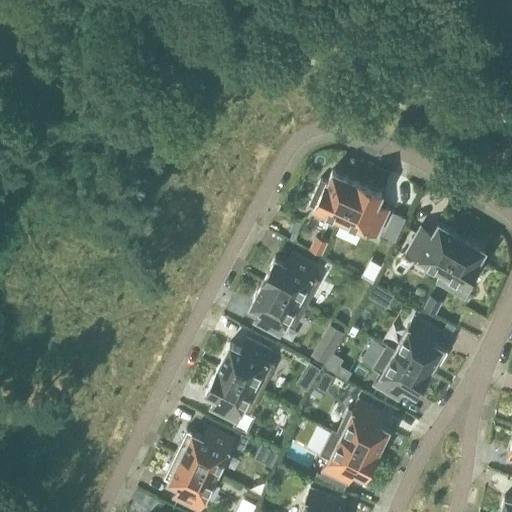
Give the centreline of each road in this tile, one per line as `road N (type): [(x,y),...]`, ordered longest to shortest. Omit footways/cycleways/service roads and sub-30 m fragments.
road 1 (residential): [(511,215),(381,141),(317,120),(278,144),(101,511)]
road 2 (unclassified): [(511,134),(246,0)]
road 3 (unknown): [(360,263),(496,336)]
road 4 (residential): [(467,401),(441,423),(393,511)]
